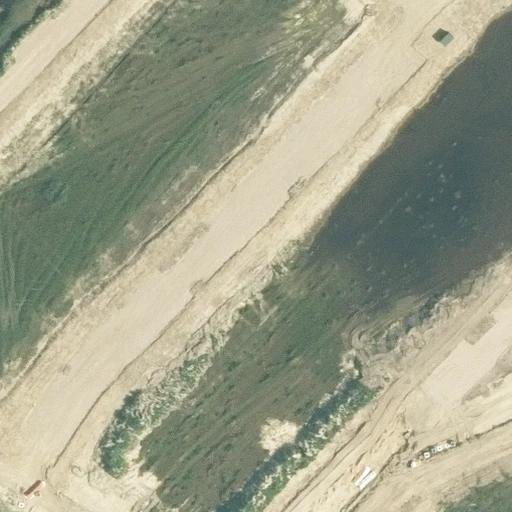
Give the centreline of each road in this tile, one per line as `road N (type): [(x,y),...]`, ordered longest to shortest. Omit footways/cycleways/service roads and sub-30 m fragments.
road 1 (residential): [(422,0),(401,52),(88,374),(18,471)]
road 2 (residential): [(320,511),(422,409)]
road 3 (residential): [(0,96),(96,0)]
road 4 (residential): [(422,409),(511,320)]
